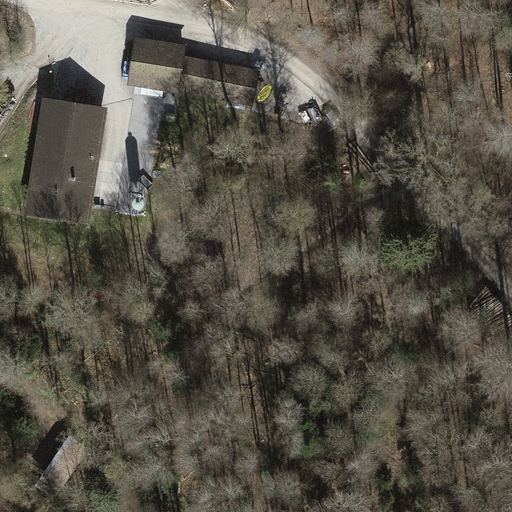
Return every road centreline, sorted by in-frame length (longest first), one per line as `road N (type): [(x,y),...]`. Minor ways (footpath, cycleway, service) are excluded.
road 1 (track): [(55,0),(212,27),(289,62),(328,93),(511,291)]
road 2 (track): [(43,49),(126,100),(118,223)]
road 3 (track): [(70,2),(0,118)]
